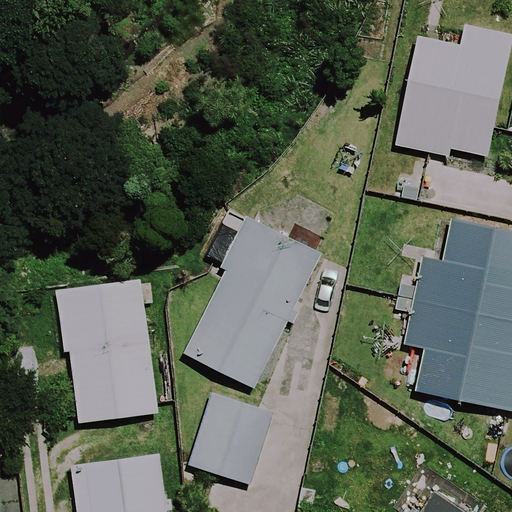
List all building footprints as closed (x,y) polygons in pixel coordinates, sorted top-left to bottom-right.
[(511,77),(511,0),(428,0),(408,82),(504,106),(511,77)] [(319,250),(249,218),(187,357),(258,388),(319,250)] [(511,323),(511,249),(444,250),(445,404),(500,403),(500,324),(511,323)] [(160,415),(145,281),(62,290),(69,357),(76,357),(83,424),(160,415)] [(263,412),(217,397),(195,466),(240,481),(263,412)] [(169,511),(160,455),(74,468),(81,511),(169,511)] [(482,511),(444,488),(428,511),(482,511)]
